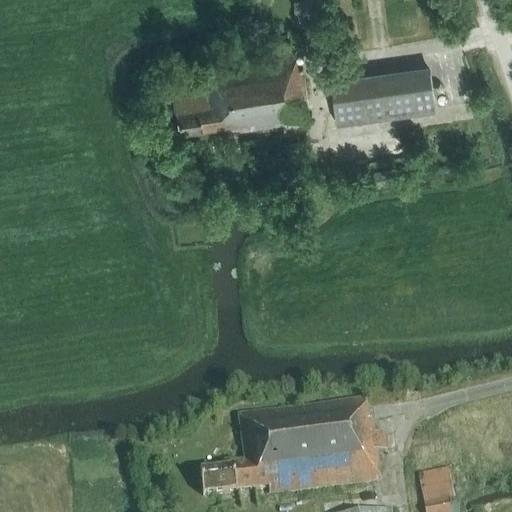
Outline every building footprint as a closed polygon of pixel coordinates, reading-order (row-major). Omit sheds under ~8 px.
[(297,1),(298,17),(298,25),(331,22),(329,0),(309,0),(297,1)] [(273,55),(207,65),(211,93),(177,98),(182,134),(227,127),(228,133),(313,121),(305,69),(298,70),(296,52),(294,41),(272,44),(273,55)] [(434,73),(334,86),(339,125),(439,112),(434,73)] [(284,156),(265,160),(267,168),(285,165),(284,156)] [(380,481),(377,453),(387,452),(385,434),(375,435),(373,421),(368,421),(365,401),(240,417),(245,461),(228,463),(229,469),(200,473),(203,497),(269,489),(270,495),(380,481)] [(424,511),(449,511),(448,502),(453,501),(448,468),(418,474),(424,506),(424,511)]
